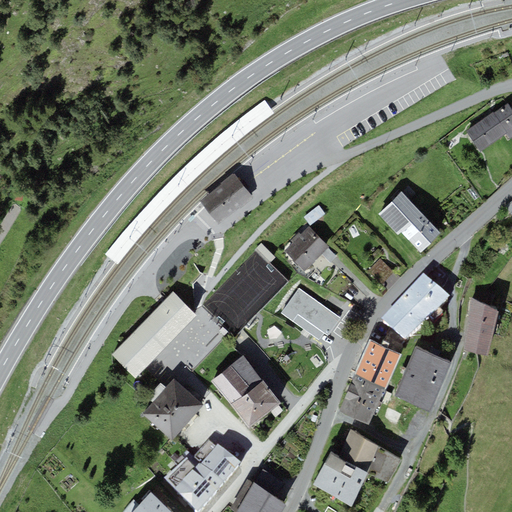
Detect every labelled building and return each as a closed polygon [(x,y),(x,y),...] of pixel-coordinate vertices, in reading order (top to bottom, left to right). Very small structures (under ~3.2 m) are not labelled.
[(119,237),(105,254),(117,264),(135,242),(148,227),(162,211),(178,194),(190,182),(203,171),(220,155),(230,147),(239,139),(254,127),(266,118),(273,113),(264,100),(249,111),(236,121),(221,133),(206,147),(186,165),(172,179),(161,190),(148,204),(134,220),(119,237)] [(511,109),(508,103),(493,113),(506,133),(510,139),(511,137),(511,109)] [(480,151),(506,133),(493,113),(466,131),(480,151)] [(222,184),(200,201),(218,223),(252,196),(233,173),(221,182),(222,184)] [(398,234),(401,232),(422,212),(401,191),(378,213),(398,234)] [(440,232),(422,212),(401,232),(420,251),(440,232)] [(299,232),(295,236),(317,258),(321,254),(330,262),(336,256),(328,248),(329,246),(309,226),(301,234),(299,232)] [(304,271),(317,258),(295,236),(291,240),(293,242),(284,251),(304,271)] [(379,258),(366,271),(381,285),(393,272),(379,258)] [(404,300),(429,323),(434,328),(443,318),(439,315),(449,304),(426,282),(424,280),(404,300)] [(318,339),(335,314),(298,289),(281,312),(303,328),(301,332),(307,337),(309,333),(318,339)] [(112,354),(136,377),(145,367),(197,314),(173,291),(112,354)] [(497,310),(472,298),(464,350),(488,355),(497,310)] [(429,323),(404,300),(381,324),(405,347),(429,323)] [(370,341),(355,373),(385,386),(399,354),(370,341)] [(429,352),(416,346),(395,396),(430,411),(452,362),(439,356),(441,351),(431,347),(429,352)] [(211,380),(230,405),(262,379),(243,355),(211,380)] [(379,398),(385,386),(355,373),(350,385),(379,398)] [(203,405),(174,378),(166,387),(161,382),(147,396),(152,402),(143,412),(171,439),(203,405)] [(281,403),(262,379),(230,405),(248,428),(281,403)] [(368,423),(379,398),(350,385),(339,410),(368,423)] [(337,455),(369,472),(387,483),(401,458),(351,431),(337,455)] [(200,468),(223,490),(241,471),(210,443),(195,459),(186,452),(180,458),(185,463),(196,473),(200,468)] [(369,472),(337,455),(331,452),(313,484),(350,505),(369,472)] [(190,479),(196,473),(185,463),(165,481),(191,511),(203,511),(213,501),(190,479)] [(190,479),(213,501),(223,490),(200,468),(196,473),(190,479)] [(244,498),(265,511),(281,511),(286,505),(274,497),(284,484),(262,469),(254,481),(244,498)] [(130,511),(168,511),(171,510),(150,491),(130,511)] [(265,511),(244,498),(235,511),(265,511)]
